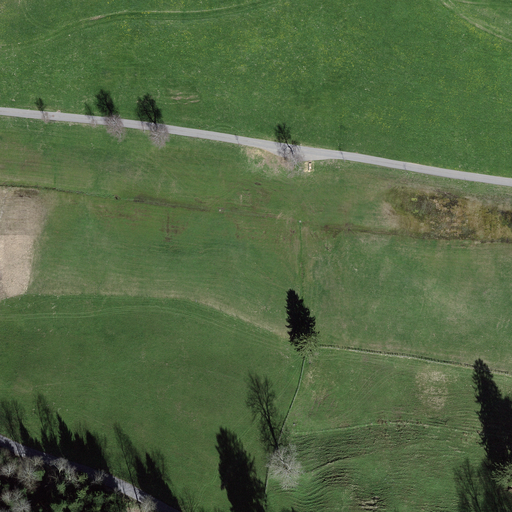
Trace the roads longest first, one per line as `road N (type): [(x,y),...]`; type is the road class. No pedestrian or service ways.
road 1 (unclassified): [(511,181),(0,110)]
road 2 (track): [(0,49),(93,21),(199,15),(268,0)]
road 3 (unclassified): [(0,437),(165,511)]
